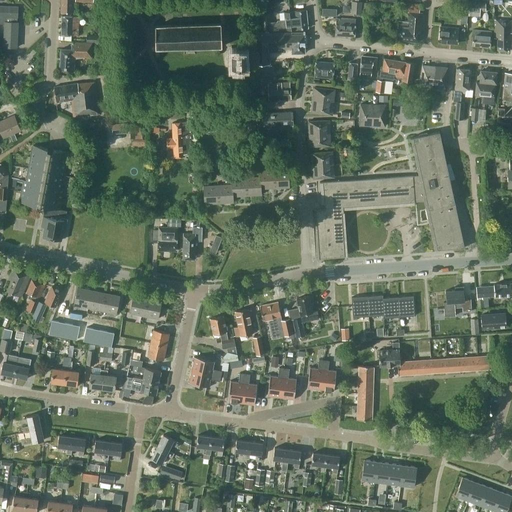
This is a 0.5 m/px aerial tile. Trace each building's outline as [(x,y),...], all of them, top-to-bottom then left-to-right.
[(72,0),(60,0),(60,11),(72,12),(72,0)] [(468,0),(468,3),(468,11),(468,16),(480,16),(480,11),(485,11),(485,3),(476,3),(475,0),(468,0)] [(362,2),(351,1),(350,13),(361,14),(362,2)] [(419,4),(406,3),(406,11),(408,11),(407,22),(398,21),(396,40),(419,42),(421,13),(419,13),(419,4)] [(102,14),(102,7),(102,5),(92,4),(92,14),(102,14)] [(0,23),(4,24),(3,46),(16,47),(17,22),(16,22),(16,18),(17,18),(17,7),(0,5),(0,23)] [(307,27),(305,10),(283,12),(284,20),(276,21),(276,22),(269,23),(268,14),(259,15),(261,30),(269,29),(269,31),(277,30),(278,30),(285,29),(285,30),(307,27)] [(78,17),(62,16),(61,34),(78,35),(78,17)] [(355,19),(336,18),(335,35),(354,36),(355,19)] [(511,21),(511,20),(494,20),(493,38),(497,38),(496,49),(508,50),(509,32),(511,32),(511,21)] [(221,46),(220,24),(155,26),(156,48),(221,46)] [(457,28),(440,26),(439,42),(456,43),(457,28)] [(490,31),(473,30),(472,45),(489,46),(490,31)] [(303,32),(253,33),(254,65),(269,64),(269,51),(281,51),(281,48),(292,48),(292,52),(304,52),(303,32)] [(92,42),(71,42),(71,49),(60,49),(60,71),(74,72),(74,56),(91,57),(92,42)] [(244,51),(231,51),(231,65),(244,65),(244,51)] [(359,75),(358,78),(366,79),(367,76),(371,76),(372,68),(375,69),(376,57),(361,56),(360,61),(360,67),(359,75)] [(414,63),(383,58),(382,69),(380,69),(379,77),(377,76),(375,91),(383,92),(385,78),(393,79),(393,76),(402,78),(402,80),(411,81),(414,63)] [(333,62),(315,61),(314,76),(331,78),(333,62)] [(357,63),(349,62),(348,78),(355,78),(356,78),(357,63)] [(432,87),(434,66),(422,65),(420,86),(432,87)] [(434,66),(432,87),(445,88),(447,67),(434,66)] [(468,93),(468,90),(470,70),(456,68),(453,102),(456,102),(455,119),(463,120),(464,103),(460,103),(461,93),(465,94),(465,93),(468,93)] [(476,81),(474,95),(486,96),(493,97),(495,83),(497,72),(480,70),(479,82),(477,81),(476,81)] [(511,73),(505,73),(502,99),(511,100),(511,73)] [(289,81),(267,82),(268,99),(290,98),(289,81)] [(99,113),(95,82),(78,84),(78,83),(53,86),(56,102),(71,100),(73,117),(99,113)] [(313,87),(312,100),(333,102),(334,89),(313,87)] [(333,102),(312,100),(310,112),(331,114),(333,102)] [(359,125),(372,125),(372,104),(360,104),(359,125)] [(372,104),(372,125),(384,126),(385,105),(372,104)] [(511,107),(498,106),(496,122),(511,123),(511,107)] [(231,114),(230,108),(200,112),(203,131),(226,128),(224,115),(231,114)] [(485,109),(471,108),(470,120),(484,121),(485,109)] [(277,112),(277,125),(278,129),(292,129),(291,111),(277,112)] [(271,126),(277,125),(277,112),(256,113),(257,133),(271,132),(271,126)] [(198,141),(197,113),(188,114),(190,141),(192,141),(192,151),(197,151),(197,141),(198,141)] [(15,114),(5,118),(15,140),(17,139),(14,133),(21,129),(15,114)] [(255,133),(254,114),(246,115),(247,133),(255,133)] [(244,131),(242,115),(236,116),(238,132),(244,131)] [(15,140),(5,118),(0,120),(0,132),(2,137),(9,134),(12,141),(15,140)] [(308,133),(329,133),(329,120),(308,121),(308,133)] [(122,130),(130,130),(130,121),(121,121),(122,130)] [(131,139),(144,138),(143,122),(131,123),(131,139)] [(190,153),(188,122),(172,122),(172,138),(166,138),(167,148),(173,148),(174,156),(184,156),(183,153),(190,153)] [(464,247),(439,131),(410,137),(410,138),(418,174),(319,181),(319,182),(321,203),(324,203),(324,208),(315,209),(318,257),(319,257),(347,255),(344,211),(343,211),(342,208),(414,203),(414,204),(419,203),(420,209),(425,209),(434,249),(463,247),(464,247)] [(329,133),(308,133),(309,146),(330,145),(329,133)] [(23,179),(18,201),(37,205),(47,148),(33,145),(26,180),(23,179)] [(91,146),(87,145),(85,148),(83,156),(84,158),(89,159),(92,158),(92,157),(94,157),(95,153),(93,152),(94,149),(91,146)] [(53,212),(53,208),(59,209),(64,187),(61,187),(68,151),(53,149),(42,206),(45,206),(44,210),(53,212)] [(311,165),(333,164),(332,151),(311,153),(311,165)] [(195,170),(195,156),(189,156),(189,170),(193,170),(193,182),(198,182),(197,170),(195,170)] [(333,176),(333,164),(311,165),(312,178),(333,176)] [(273,170),(274,187),(289,187),(288,169),(273,170)] [(274,187),(273,170),(259,171),(259,177),(260,177),(261,188),(274,187)] [(233,196),(247,195),(246,177),(231,178),(233,202),(233,196)] [(246,177),(247,195),(261,194),(261,188),(260,177),(259,177),(246,177)] [(231,184),(217,185),(218,202),(233,202),(231,178),(231,184)] [(218,202),(217,185),(202,186),(203,203),(218,202)] [(53,212),(44,210),(41,226),(42,226),(42,224),(45,225),(42,236),(61,240),(67,211),(59,209),(53,208),(53,212)] [(181,219),(167,218),(167,227),(158,226),(158,230),(152,229),(152,242),(158,242),(157,250),(176,250),(177,226),(180,226),(181,219)] [(197,219),(196,227),(193,227),(192,233),(183,233),(182,258),(194,258),(195,240),(201,240),(201,220),(197,219)] [(221,237),(216,235),(210,250),(215,252),(221,237)] [(29,277),(12,269),(8,279),(11,280),(6,291),(21,297),(29,277)] [(44,285),(31,280),(26,292),(34,295),(32,299),(30,298),(26,309),(33,312),(44,285)] [(493,285),(482,286),(483,296),(484,296),(511,293),(511,282),(493,284),(493,285)] [(62,290),(51,286),(44,301),(55,306),(62,290)] [(464,296),(463,286),(454,286),(454,290),(445,290),(446,301),(443,301),(444,316),(455,315),(454,307),(462,306),(462,311),(471,311),(470,296),(464,296)] [(87,307),(91,290),(77,287),(73,305),(87,307)] [(102,310),(105,293),(91,290),(87,307),(102,310)] [(105,293),(102,310),(116,313),(119,296),(105,293)] [(382,294),(366,296),(368,316),(383,314),(383,317),(382,294)] [(382,294),(383,317),(399,316),(397,296),(383,297),(382,294)] [(129,313),(143,315),(147,298),(133,295),(129,313)] [(288,318),(291,334),(293,334),(293,337),(304,334),(301,322),(318,319),(317,310),(312,311),(309,295),(296,298),(300,317),(292,319),(295,331),(292,331),(289,318),(288,318)] [(413,295),(397,296),(399,316),(414,315),(413,295)] [(366,296),(351,297),(353,317),(368,316),(366,296)] [(147,298),(143,315),(157,318),(161,301),(147,298)] [(280,316),(277,301),(259,305),(262,319),(280,316)] [(46,305),(39,302),(31,319),(38,322),(46,305)] [(252,332),(248,308),(235,310),(237,326),(233,327),(235,335),(252,332)] [(481,327),(490,327),(506,326),(505,313),(480,314),(481,327)] [(224,319),(223,315),(209,318),(212,334),(215,334),(220,333),(222,348),(224,348),(226,347),(227,352),(235,353),(236,353),(233,338),(229,339),(227,339),(224,319)] [(11,320),(5,318),(2,325),(8,327),(11,320)] [(79,324),(52,318),(49,332),(77,338),(79,324)] [(281,320),(284,335),(291,334),(288,318),(281,320)] [(478,333),(477,318),(470,319),(471,333),(478,333)] [(114,331),(86,325),(83,339),(111,345),(114,331)] [(12,329),(4,328),(2,338),(1,338),(0,343),(0,349),(10,352),(12,340),(10,339),(12,329)] [(150,343),(166,346),(169,333),(153,329),(150,343)] [(43,337),(24,332),(22,339),(34,343),(32,350),(39,351),(43,337)] [(332,332),(329,337),(334,341),(338,336),(332,332)] [(264,354),(260,335),(252,337),(256,355),(264,354)] [(397,364),(397,368),(400,368),(400,361),(399,342),(391,342),(392,349),(378,350),(379,366),(397,364)] [(166,346),(150,343),(147,356),(163,360),(166,346)] [(67,356),(63,383),(76,385),(78,371),(69,370),(71,357),(72,357),(74,345),(70,345),(68,356),(67,356)] [(95,351),(87,350),(85,364),(93,365),(95,351)] [(53,359),(54,351),(47,351),(46,358),(45,364),(52,365),(53,359)] [(129,351),(122,351),(121,363),(128,364),(129,351)] [(15,363),(16,356),(5,353),(0,372),(13,375),(16,364),(15,363)] [(475,355),(476,369),(492,368),(491,354),(475,355)] [(476,369),(475,355),(460,356),(461,371),(476,369)] [(16,364),(13,375),(26,378),(29,367),(20,365),(19,365),(21,357),(18,356),(16,356),(15,363),(16,364)] [(63,383),(67,356),(66,356),(66,357),(63,356),(61,369),(52,368),(50,382),(63,383)] [(194,357),(191,369),(221,376),(222,371),(213,369),(214,361),(215,362),(215,361),(194,356),(194,357)] [(460,356),(444,358),(445,372),(461,371),(460,356)] [(144,373),(142,379),(158,382),(161,371),(141,366),(142,360),(131,358),(129,364),(137,366),(136,371),(144,373)] [(444,358),(428,359),(429,373),(445,372),(444,358)] [(320,389),(324,359),(319,359),(318,368),(310,367),(307,388),(308,388),(320,389)] [(333,391),(336,370),(335,370),(328,369),(329,360),(324,359),(320,389),(324,390),(331,391),(333,391)] [(428,359),(412,360),(413,374),(429,373),(428,359)] [(412,360),(400,361),(400,368),(397,368),(398,375),(413,374),(412,360)] [(358,366),(357,379),(373,379),(373,366),(358,366)] [(270,375),(267,396),(268,396),(280,397),(284,367),(279,367),(278,376),(270,375)] [(280,397),(293,399),(296,378),(295,378),(288,377),(289,368),(284,367),(280,397)] [(221,376),(191,369),(188,382),(188,381),(188,382),(209,387),(209,386),(210,379),(219,381),(221,376)] [(101,388),(104,370),(101,370),(100,374),(91,373),(89,387),(101,388)] [(107,370),(104,370),(101,388),(114,390),(115,376),(106,374),(107,370)] [(230,380),(228,402),(228,401),(230,402),(237,403),(237,402),(241,403),(245,373),(239,372),(238,382),(231,381),(231,380),(230,380)] [(245,373),(241,403),(253,404),(253,405),(254,405),(257,383),(256,383),(256,384),(249,383),(250,374),(245,373)] [(133,378),(127,376),(124,387),(130,389),(133,378)] [(155,394),(158,382),(142,379),(135,377),(133,383),(132,389),(155,394)] [(373,379),(357,379),(357,392),(372,393),(373,379)] [(372,406),(372,393),(357,392),(356,406),(372,406)] [(372,406),(356,406),(356,419),(372,420),(372,406)] [(29,429),(41,426),(38,413),(26,416),(28,425),(22,427),(23,432),(29,430),(29,429)] [(29,429),(29,430),(31,437),(21,439),(22,444),(43,440),(41,426),(29,429)] [(167,451),(168,450),(171,444),(177,447),(179,442),(163,434),(156,446),(167,451)] [(210,454),(211,448),(209,448),(210,436),(197,434),(196,446),(205,447),(205,453),(203,453),(202,458),(208,459),(209,454),(210,454)] [(70,448),(72,436),(58,435),(57,446),(67,447),(66,453),(71,454),(71,448),(70,448)] [(70,448),(71,448),(79,449),(78,455),(83,455),(85,438),(72,436),(70,448)] [(209,448),(211,448),(218,449),(217,455),(222,455),(224,438),(210,436),(209,448)] [(107,453),(108,441),(95,439),(94,451),(103,452),(102,458),(107,459),(108,453),(107,453)] [(248,453),(249,441),(236,439),(234,451),(244,452),(244,458),(248,459),(249,453),(248,453)] [(107,453),(108,453),(115,454),(114,460),(119,460),(122,443),(108,441),(107,453)] [(248,453),(249,453),(256,454),(255,460),(260,461),(262,443),(249,441),(248,453)] [(167,451),(156,446),(150,457),(161,463),(165,454),(171,457),(174,453),(168,450),(167,451)] [(285,460),(287,449),(274,447),(272,459),(282,460),(281,470),(285,471),(287,461),(285,460)] [(285,460),(287,461),(294,462),(293,468),(298,468),(300,451),(287,449),(285,460)] [(324,471),(325,465),(324,465),(326,454),(312,452),(311,464),(321,465),(320,471),(324,471)] [(339,456),(326,454),(324,465),(325,465),(332,466),(332,472),(336,473),(339,456)] [(364,459),(362,479),(374,481),(377,461),(364,459)] [(13,463),(1,461),(0,467),(6,468),(4,481),(10,482),(13,463)] [(377,461),(374,481),(387,483),(390,463),(377,461)] [(226,464),(219,463),(218,475),(224,476),(226,464)] [(390,463),(387,483),(400,484),(403,465),(390,463)] [(235,465),(227,464),(225,480),(232,481),(235,465)] [(403,465),(400,484),(413,486),(416,467),(403,465)] [(182,471),(168,467),(165,475),(179,480),(182,471)] [(264,469),(257,468),(255,484),(262,485),(264,469)] [(274,470),(266,469),(265,482),(272,482),(274,470)] [(311,472),(304,471),(302,485),(309,486),(311,472)] [(99,481),(103,481),(113,482),(114,476),(100,474),(99,481)] [(463,477),(456,496),(468,500),(475,481),(463,477)] [(246,478),(244,488),(251,489),(253,479),(246,478)] [(342,480),(335,479),(334,493),(341,494),(342,480)] [(475,481),(468,500),(481,504),(487,485),(475,481)] [(487,485),(481,504),(493,508),(499,489),(487,485)] [(499,489),(493,508),(504,511),(505,511),(511,494),(499,489)] [(123,504),(125,494),(116,493),(115,503),(123,504)] [(235,495),(228,494),(226,506),(234,507),(235,495)] [(12,509),(24,511),(26,497),(13,495),(12,509)] [(36,511),(38,498),(26,497),(24,511),(34,511),(36,511)] [(46,511),(58,511),(60,502),(48,500),(46,511)] [(81,511),(93,511),(94,506),(95,506),(95,501),(90,500),(90,506),(82,504),(81,511)] [(60,502),(58,511),(71,511),(72,503),(60,502)]
